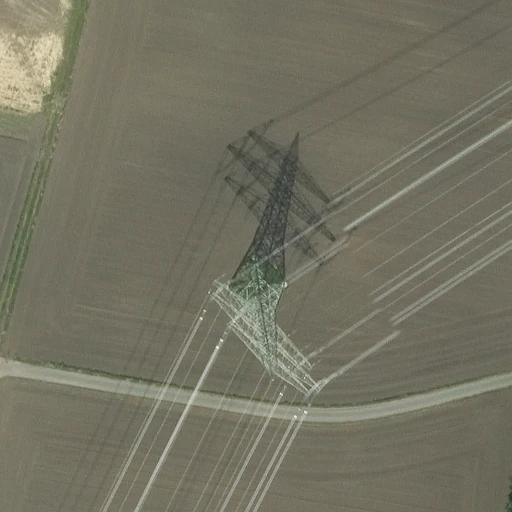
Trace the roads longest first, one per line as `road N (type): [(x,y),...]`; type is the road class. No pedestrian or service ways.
road 1 (unclassified): [(0,368),(334,418),(511,381)]
road 2 (track): [(0,331),(83,0)]
